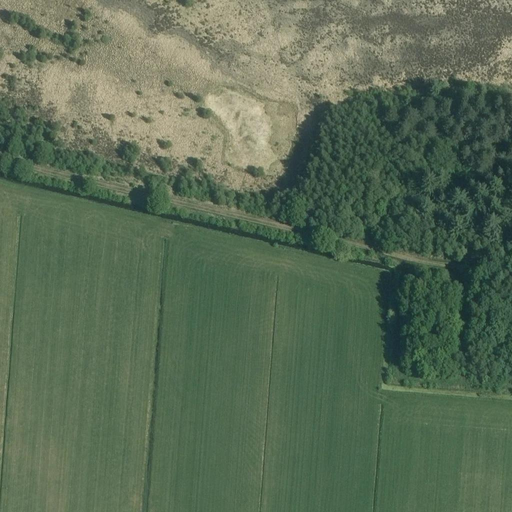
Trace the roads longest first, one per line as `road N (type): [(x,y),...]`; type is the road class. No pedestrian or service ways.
road 1 (track): [(0,159),(434,266),(511,271)]
road 2 (track): [(399,258),(394,376),(511,384)]
